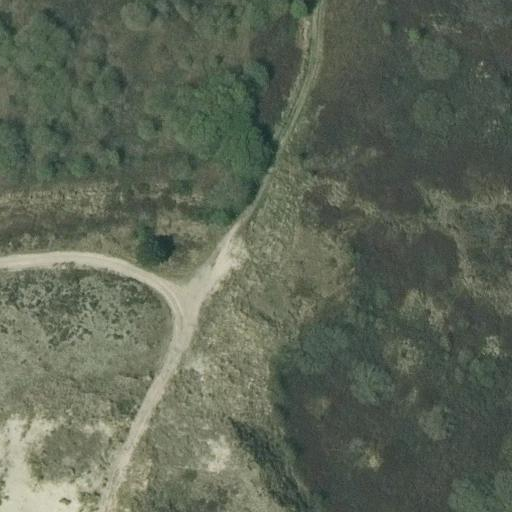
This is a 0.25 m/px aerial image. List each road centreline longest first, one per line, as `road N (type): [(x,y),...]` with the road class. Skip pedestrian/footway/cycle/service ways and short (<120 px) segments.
road 1 (track): [(192,306),(116,460),(101,511)]
road 2 (track): [(192,306),(129,268),(71,260),(0,266)]
